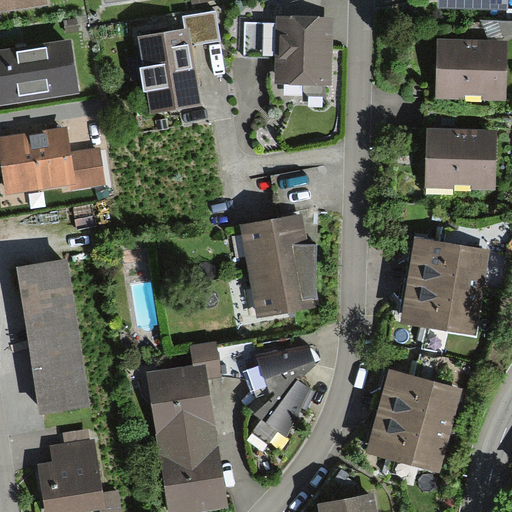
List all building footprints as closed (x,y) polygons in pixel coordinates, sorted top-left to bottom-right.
[(0,0),(0,15),(50,8),(48,0),(0,0)] [(438,0),(438,13),(509,15),(509,0),(438,0)] [(186,34),(138,42),(143,74),(139,75),(143,99),(147,99),(151,118),(203,110),(193,47),(220,42),(216,14),(183,20),(186,34)] [(274,63),(273,87),(333,89),(335,21),(278,19),(277,24),(245,23),(244,61),(274,63)] [(511,24),(498,25),(504,42),(511,38),(511,24)] [(438,42),(436,102),(507,105),(509,44),(438,42)] [(0,111),(81,99),(73,44),(0,55),(0,111)] [(69,131),(0,140),(0,151),(7,197),(71,188),(71,193),(108,187),(102,149),(72,153),(69,131)] [(427,132),(425,191),(497,193),(498,134),(427,132)] [(299,173),(272,178),(277,214),(305,210),(299,173)] [(239,229),(258,324),(321,311),(316,288),(318,249),(309,250),(303,217),(239,229)] [(415,242),(401,328),(426,332),(424,350),(444,353),(447,334),(477,339),(491,253),(462,249),(465,232),(443,228),(440,246),(415,242)] [(40,421),(91,413),(68,265),(16,274),(40,421)] [(253,419),(287,442),(311,392),(300,385),(318,369),(310,347),(292,349),(290,339),(257,345),(256,340),(217,348),(217,345),(191,350),(193,369),(207,367),(209,381),(223,379),(263,383),(271,403),(253,419)] [(388,371),(366,456),(395,464),(392,478),(414,484),(417,469),(441,475),(462,393),(435,386),(441,361),(420,355),(414,378),(388,371)] [(168,511),(219,511),(230,511),(209,381),(207,367),(193,369),(147,376),(168,511)] [(37,468),(44,511),(122,511),(119,492),(103,494),(95,442),(51,449),(53,465),(37,468)] [(377,511),(375,499),(319,509),(319,511),(377,511)]
